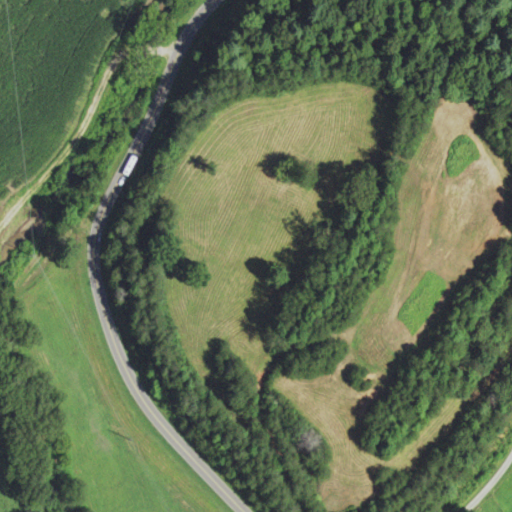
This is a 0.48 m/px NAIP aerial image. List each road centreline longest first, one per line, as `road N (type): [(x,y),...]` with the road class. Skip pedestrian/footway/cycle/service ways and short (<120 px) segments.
road 1 (tertiary): [(244,511),(184,452),(122,362),(97,251),(101,222),(193,33),(221,0)]
road 2 (residential): [(0,304),(101,222)]
